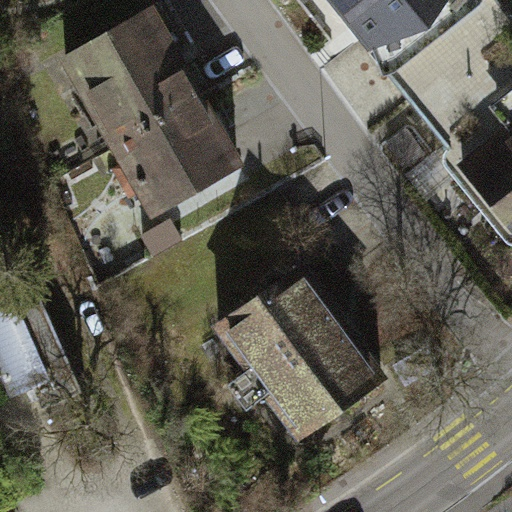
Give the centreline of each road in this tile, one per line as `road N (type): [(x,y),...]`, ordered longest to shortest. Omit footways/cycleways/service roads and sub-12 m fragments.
road 1 (residential): [(249,0),(472,319),(511,352)]
road 2 (tertiary): [(385,511),(511,413)]
